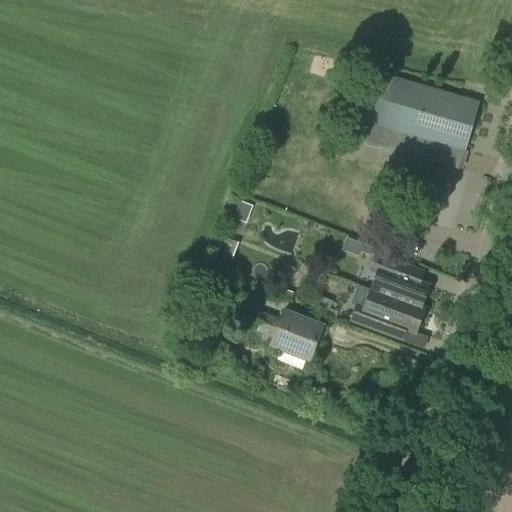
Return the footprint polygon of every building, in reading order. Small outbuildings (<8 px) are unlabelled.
[(360,122),(391,131),(386,145),(385,149),(458,170),(460,165),(477,105),(458,99),(391,80),(373,75),(360,122)] [(231,218),(245,224),(253,207),(239,201),(231,218)] [(225,238),(218,256),(231,261),(238,243),(225,238)] [(349,242),(348,249),(370,253),(372,246),(349,242)] [(376,272),(368,292),(423,312),(423,311),(420,310),(428,289),(419,285),(424,271),(375,253),(368,269),(376,272)] [(423,312),(368,292),(363,306),(356,303),(348,323),(402,343),(406,331),(415,334),(423,312)] [(226,307),(199,294),(188,318),(215,330),(226,307)] [(315,295),(309,311),(335,320),(338,313),(330,310),(333,302),(315,295)] [(279,320),(259,313),(252,331),(271,339),(268,347),(280,351),(276,362),(301,371),(305,361),(309,362),(322,328),(282,312),(279,320)]
